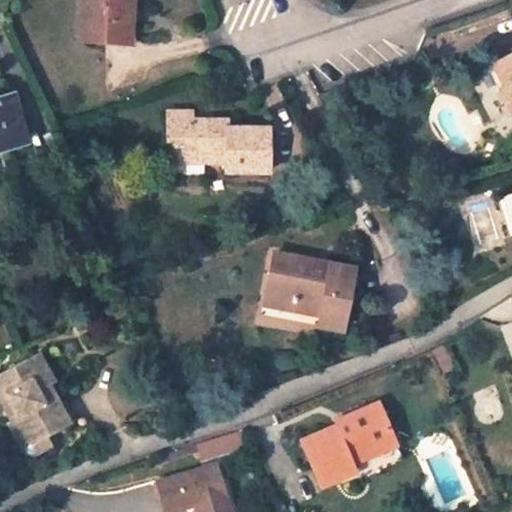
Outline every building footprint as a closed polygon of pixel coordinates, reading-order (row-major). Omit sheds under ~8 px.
[(132,0),(84,0),(82,36),(104,38),(105,33),(130,35),(132,0)] [(511,54),(496,63),(508,87),(511,85),(511,54)] [(511,85),(508,87),(501,90),(511,109),(511,85)] [(14,95),(0,98),(0,146),(26,139),(14,95)] [(195,109),(170,109),(171,149),(205,150),(206,160),(229,160),(228,186),(272,186),(271,140),(232,140),(231,125),(196,125),(195,116),(195,109)] [(196,125),(231,125),(232,117),(195,116),(196,125)] [(205,150),(171,149),(170,160),(206,160),(205,150)] [(357,267),(276,251),(268,292),(325,303),(323,313),(320,325),(344,329),(357,267)] [(325,303),(268,292),(266,302),(323,313),(325,303)] [(40,353),(0,374),(0,394),(1,396),(5,394),(18,418),(10,423),(25,449),(31,451),(39,451),(52,442),(48,434),(72,420),(62,401),(58,402),(48,384),(54,381),(40,353)] [(349,424),(307,443),(330,492),(364,476),(367,482),(412,460),(383,401),(347,418),(349,424)] [(205,459),(225,453),(220,438),(200,445),(205,459)] [(230,511),(218,464),(158,481),(167,511),(196,503),(198,511),(230,511)]
